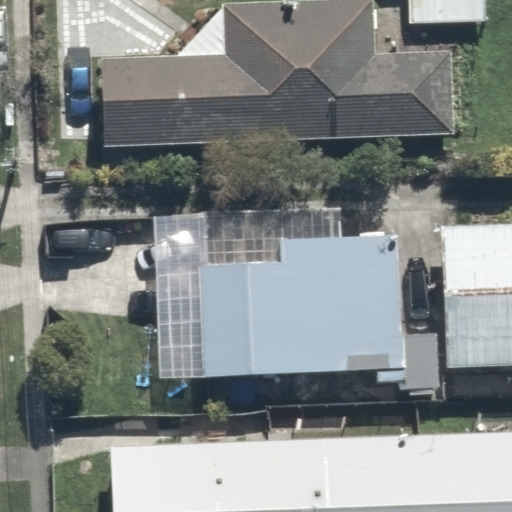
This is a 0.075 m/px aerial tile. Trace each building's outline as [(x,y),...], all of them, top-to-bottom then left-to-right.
[(219,0),(220,29),(92,30),(93,136),(440,131),(439,39),(347,41),(347,0),(219,0)] [(389,0),(390,12),(478,10),(477,0),(389,0)] [(511,223),(440,226),(446,368),(511,365),(511,223)] [(282,264),(199,266),(202,377),(406,369),(397,234),(282,239),(282,264)] [(511,511),(511,433),(110,449),(112,511),(511,511)]
